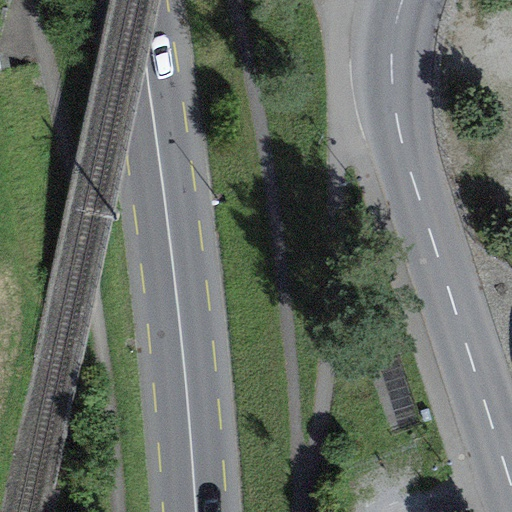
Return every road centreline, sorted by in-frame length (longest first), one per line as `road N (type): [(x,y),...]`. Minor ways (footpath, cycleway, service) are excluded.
road 1 (primary): [(133,0),(165,205),(194,511)]
road 2 (tertiary): [(402,0),(391,74),(403,148),(511,488)]
